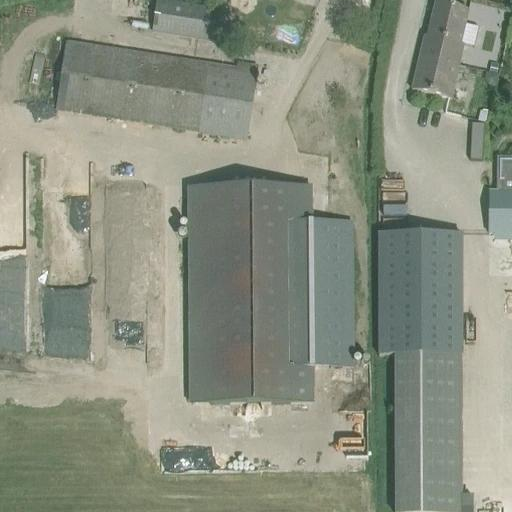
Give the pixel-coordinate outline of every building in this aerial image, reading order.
[(220,10),(179,3),(160,0),(155,33),(216,42),(220,10)] [(426,36),(421,57),(460,66),(465,45),(474,47),(479,28),(466,25),(469,11),(437,3),(429,37),(426,36)] [(44,42),(66,46),(71,20),(49,16),(44,42)] [(246,141),(257,66),(241,63),(240,70),(171,60),(67,44),(57,112),(246,141)] [(421,57),(413,91),(433,96),(452,100),(460,66),(421,57)] [(492,64),(490,74),(497,75),(499,66),(492,64)] [(485,73),(484,78),(488,85),(496,87),(499,75),(497,75),(490,74),(485,73)] [(511,159),(498,160),(498,192),(491,192),(491,234),(511,234),(511,159)] [(313,407),(312,371),(353,371),(354,219),(311,219),(311,189),(194,190),(196,407),(313,407)] [(381,356),(395,356),(394,511),(461,511),(462,357),(464,357),(465,235),(381,235),(381,356)]
